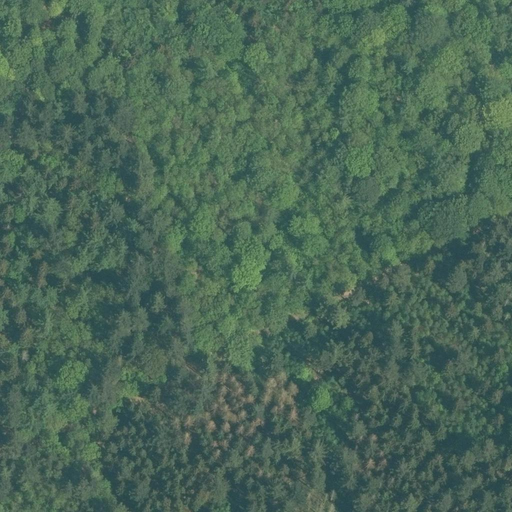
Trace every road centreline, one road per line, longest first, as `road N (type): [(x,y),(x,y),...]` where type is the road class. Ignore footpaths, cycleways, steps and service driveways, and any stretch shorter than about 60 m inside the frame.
road 1 (track): [(73,427),(511,216)]
road 2 (track): [(461,0),(511,117)]
